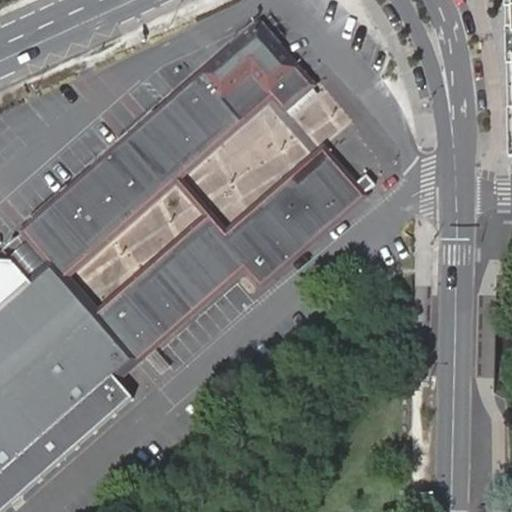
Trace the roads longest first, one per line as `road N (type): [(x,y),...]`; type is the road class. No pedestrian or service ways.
road 1 (tertiary): [(451,511),(456,187)]
road 2 (secondary): [(116,0),(0,52)]
road 3 (tertiary): [(398,0),(451,113)]
